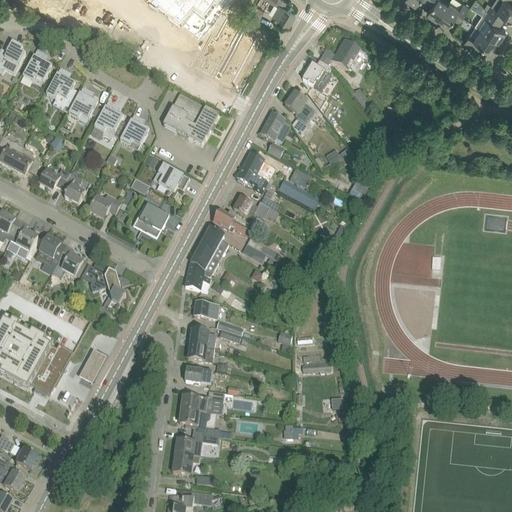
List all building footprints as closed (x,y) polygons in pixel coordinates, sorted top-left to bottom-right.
[(47,10),(52,13),(59,0),(49,0),(51,1),(46,9),(47,10)] [(72,12),(78,0),(59,0),(52,13),(58,16),(59,17),(64,8),(72,12)] [(91,0),(78,0),(72,12),(80,17),(76,26),(77,27),(83,29),(97,3),(91,0)] [(163,0),(176,10),(178,8),(183,12),(186,8),(192,0),(197,0),(205,6),(210,0),(163,0)] [(290,25),(296,15),(285,8),(288,3),(287,3),(283,0),(284,0),(283,0),(282,0),(283,0),(282,0),(266,0),(279,7),(274,16),(290,25)] [(438,20),(439,18),(449,4),(448,4),(442,0),(429,0),(434,3),(427,13),(438,20)] [(511,3),(506,0),(495,0),(492,5),(488,11),(500,19),(503,14),(511,19),(511,3)] [(462,20),(463,18),(470,8),(463,4),(460,9),(449,2),(448,4),(449,4),(439,18),(449,25),(456,16),(462,20)] [(94,24),(102,29),(112,11),(97,3),(83,29),(88,32),(89,33),(94,24)] [(488,12),(486,10),(482,15),(475,26),(481,30),(481,29),(483,31),(497,40),(497,41),(499,42),(506,31),(496,25),(500,19),(488,11),(488,12)] [(107,43),(112,46),(127,19),(112,11),(102,29),(110,33),(105,42),(107,43)] [(141,27),(127,19),(112,46),(117,49),(119,49),(123,40),(132,45),(141,27)] [(216,40),(211,37),(195,67),(231,87),(259,37),(227,20),(216,40)] [(141,27),(132,45),(140,50),(135,58),(137,59),(142,62),(157,36),(141,27)] [(483,31),(481,29),(481,30),(474,40),(469,36),(465,42),(476,50),(480,44),(490,51),(497,41),(497,40),(483,31)] [(323,57),(332,62),(349,72),(356,60),(361,52),(345,42),(335,58),(331,56),(332,55),(326,51),(323,57)] [(6,57),(1,54),(0,55),(0,74),(4,76),(6,72),(15,77),(26,56),(22,53),(24,49),(13,44),(6,57)] [(23,79),(33,84),(37,78),(45,82),(53,68),(43,63),(46,57),(38,53),(23,79)] [(313,66),(303,82),(308,85),(314,88),(322,93),(332,77),(329,76),(332,70),(329,68),(329,67),(320,62),(317,68),(313,66)] [(47,97),(57,102),(70,109),(78,94),(73,91),(76,86),(66,80),(69,75),(61,70),(47,97)] [(310,88),(306,95),(322,116),(329,105),(324,101),(326,98),(310,88)] [(69,116),(79,121),(82,117),(90,122),(92,117),(98,120),(102,112),(96,109),(99,105),(89,100),(92,94),(83,90),(69,116)] [(372,107),(360,91),(353,96),(365,113),(372,107)] [(296,94),(286,108),(294,114),(297,116),(295,118),(307,127),(312,120),(316,114),(317,114),(306,106),(308,103),(304,100),(302,99),(296,94)] [(219,117),(180,96),(164,127),(179,136),(180,135),(188,140),(203,148),(211,133),(213,134),(217,127),(215,126),(219,117)] [(120,140),(123,134),(127,126),(122,123),(124,119),(114,114),(117,108),(109,103),(95,130),(104,135),(103,137),(112,142),(115,137),(120,140)] [(403,114),(407,111),(403,106),(399,109),(403,114)] [(412,115),(414,114),(418,111),(415,107),(408,112),(411,116),(412,115)] [(261,137),(270,142),(274,144),(286,123),(273,116),(261,137)] [(24,119),(19,117),(15,123),(20,126),(24,119)] [(121,143),(131,149),(133,144),(141,148),(150,132),(140,127),(143,121),(135,117),(121,143)] [(298,120),(292,128),(300,140),(309,128),(298,120)] [(50,135),(45,139),(49,144),(53,141),(50,135)] [(54,143),(63,148),(66,143),(57,138),(54,143)] [(13,171),(24,150),(5,140),(0,149),(0,159),(2,161),(0,164),(13,171)] [(268,154),(280,160),(285,151),(273,145),(268,154)] [(42,165),(32,159),(34,156),(24,150),(13,171),(26,178),(28,173),(35,177),(42,165)] [(353,160),(349,154),(340,160),(336,154),(329,159),(336,169),(353,160)] [(251,155),(243,172),(257,179),(257,180),(262,182),(266,175),(270,168),(264,164),(265,163),(260,160),(251,155)] [(144,166),(150,169),(154,160),(148,157),(144,166)] [(110,158),(107,164),(114,168),(117,162),(110,158)] [(350,166),(357,180),(364,175),(357,161),(357,162),(350,166)] [(104,163),(100,171),(106,174),(110,167),(104,163)] [(159,176),(163,178),(159,186),(175,195),(180,186),(186,189),(190,181),(164,166),(159,176)] [(120,180),(123,174),(114,169),(111,175),(120,180)] [(48,172),(45,177),(40,186),(54,194),(57,188),(62,191),(65,187),(70,176),(62,172),(59,178),(48,172)] [(243,172),(237,181),(239,182),(238,184),(243,187),(244,185),(252,189),(256,191),(255,193),(262,197),(266,191),(273,195),(276,189),(269,186),(262,182),(257,180),(257,179),(243,172)] [(71,176),(70,176),(65,187),(71,190),(67,196),(66,195),(65,197),(66,198),(65,200),(79,207),(86,194),(78,190),(82,182),(71,176)] [(145,198),(150,189),(136,181),(131,190),(145,198)] [(285,182),(279,192),(316,211),(317,209),(320,203),(321,202),(305,193),(285,182)] [(356,185),(349,197),(363,205),(370,193),(356,185)] [(123,204),(124,204),(128,207),(134,195),(130,192),(123,204)] [(122,206),(115,202),(107,198),(104,203),(98,200),(95,205),(90,214),(104,222),(109,213),(116,217),(122,206)] [(277,214),(260,205),(258,209),(253,206),(241,199),(234,212),(243,217),(252,222),(255,216),(267,223),(269,219),(276,223),(279,216),(277,214)] [(260,205),(277,214),(280,208),(264,200),(261,205),(260,204),(260,205)] [(158,240),(168,221),(153,213),(155,210),(147,206),(136,225),(143,230),(141,233),(149,238),(150,236),(158,240)] [(215,223),(214,225),(223,230),(229,233),(231,229),(244,236),(247,230),(245,229),(247,225),(237,219),(230,216),(229,217),(220,213),(217,219),(215,219),(214,222),(215,223)] [(3,214),(0,219),(0,243),(3,245),(6,240),(11,243),(22,224),(16,221),(3,214)] [(22,224),(11,243),(8,248),(16,253),(19,248),(30,254),(34,248),(39,239),(26,232),(28,227),(22,224)] [(338,232),(346,236),(348,231),(341,227),(341,228),(338,232)] [(191,266),(205,273),(204,278),(210,279),(219,264),(212,260),(219,248),(226,252),(229,246),(222,242),(224,238),(219,235),(211,230),(191,266)] [(40,254),(36,261),(50,269),(52,265),(56,268),(59,263),(67,249),(62,246),(61,246),(48,239),(43,248),(40,254)] [(265,246),(259,243),(251,239),(247,247),(261,254),(267,257),(270,259),(273,254),(264,249),(265,246)] [(333,244),(326,258),(329,259),(332,261),(339,248),(336,246),(333,244)] [(57,268),(53,275),(61,280),(65,273),(75,278),(76,279),(76,278),(79,279),(86,266),(83,265),(84,264),(71,257),(73,252),(67,249),(59,263),(56,268),(57,268)] [(267,257),(261,254),(257,261),(263,264),(267,257)] [(108,299),(103,309),(100,308),(92,324),(96,326),(104,330),(109,320),(107,319),(110,314),(115,316),(121,305),(122,306),(124,302),(124,300),(125,300),(126,299),(127,297),(125,295),(124,295),(120,296),(119,293),(120,292),(119,290),(131,287),(130,283),(122,279),(118,280),(117,276),(97,265),(94,269),(89,267),(84,275),(83,278),(93,284),(90,287),(92,294),(108,289),(111,299),(108,299)] [(186,289),(196,291),(207,294),(210,279),(204,278),(205,273),(191,266),(186,289)] [(15,271),(11,278),(18,282),(23,275),(15,271)] [(259,283),(263,276),(256,271),(251,279),(259,283)] [(226,289),(233,278),(227,274),(219,285),(226,289)] [(216,284),(213,288),(212,290),(221,296),(221,295),(222,294),(225,290),(216,284)] [(195,319),(205,320),(207,321),(207,320),(218,321),(220,308),(209,306),(197,304),(195,319)] [(0,370),(9,376),(7,379),(22,387),(24,384),(36,390),(34,394),(37,391),(50,398),(73,354),(59,347),(57,351),(45,344),(47,341),(33,333),(31,336),(19,330),(21,326),(13,322),(11,325),(4,322),(0,329),(0,370)] [(219,323),(217,330),(218,330),(242,339),(244,332),(219,323)] [(218,330),(217,330),(217,331),(222,333),(220,339),(239,346),(242,339),(218,330)] [(193,332),(191,347),(207,349),(215,350),(216,343),(217,336),(208,335),(208,334),(203,333),(193,332)] [(283,335),(281,344),(283,345),(291,347),(293,338),(283,335)] [(191,347),(189,362),(198,364),(199,364),(203,364),(205,364),(213,365),(213,363),(214,356),(215,350),(207,349),(191,347)] [(108,361),(94,354),(79,381),(93,388),(108,361)] [(228,367),(217,366),(216,373),(227,375),(228,367)] [(194,386),(199,387),(199,386),(201,386),(201,385),(212,386),(212,379),(213,374),(202,373),(198,372),(188,371),(186,384),(194,385),(194,386)] [(239,390),(229,389),(228,396),(238,397),(239,390)] [(209,399),(208,401),(209,402),(224,404),(225,396),(210,394),(209,399)] [(182,412),(206,415),(207,415),(209,402),(208,401),(209,399),(190,397),(190,399),(184,398),(182,412)] [(343,401),(332,401),(332,411),(343,411),(343,401)] [(195,431),(197,431),(204,432),(203,437),(219,439),(220,432),(206,430),(207,424),(210,422),(211,416),(207,415),(206,415),(182,412),(180,426),(186,427),(186,429),(195,431)] [(293,441),(293,427),(285,428),(285,433),(284,433),(284,442),(293,441)] [(2,437),(0,440),(0,451),(2,452),(3,451),(4,450),(8,442),(9,441),(7,440),(2,437)] [(219,439),(203,437),(202,443),(202,445),(218,447),(219,444),(219,439)] [(176,456),(200,459),(202,446),(196,446),(195,446),(196,442),(184,440),(184,443),(178,442),(176,456)] [(24,451),(14,446),(9,455),(19,460),(16,465),(21,467),(30,472),(38,457),(25,450),(24,451)] [(173,475),(183,476),(191,477),(191,471),(192,472),(193,465),(199,466),(200,459),(176,456),(173,475)] [(0,468),(3,470),(5,471),(8,465),(0,460),(0,468)] [(0,474),(0,476),(1,477),(0,479),(0,484),(5,487),(5,488),(8,490),(17,495),(25,480),(16,475),(13,473),(12,475),(5,471),(3,470),(0,474)] [(213,487),(213,479),(197,478),(197,487),(213,487)] [(192,511),(193,511),(194,506),(201,507),(207,503),(208,496),(194,494),(193,500),(170,497),(168,511),(185,511),(186,511),(192,511)] [(7,511),(13,502),(4,498),(0,495),(0,511),(7,511)] [(284,507),(288,510),(293,504),(289,501),(284,507)]
